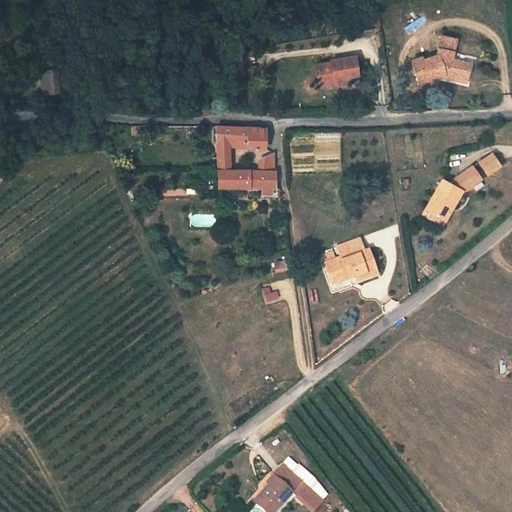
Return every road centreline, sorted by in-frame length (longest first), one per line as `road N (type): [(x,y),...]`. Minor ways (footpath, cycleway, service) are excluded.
road 1 (unclassified): [(0,121),(276,124),(511,114)]
road 2 (unclassified): [(147,511),(511,221)]
